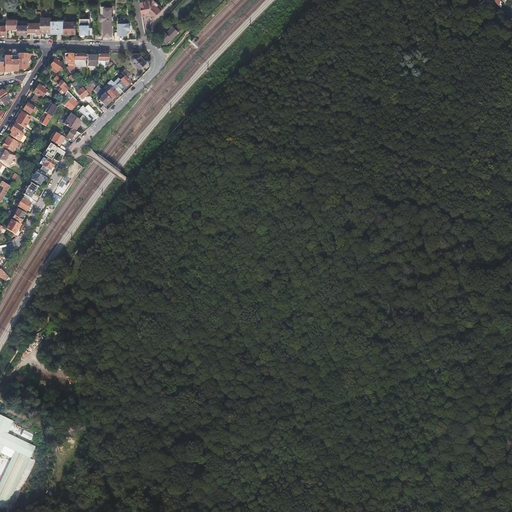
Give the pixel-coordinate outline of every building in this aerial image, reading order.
[(493,0),(502,9),(503,0),(493,0)] [(152,1),(140,6),(142,20),(148,16),(152,20),(162,10),(152,1)] [(101,15),(99,15),(99,21),(102,21),(102,37),(111,37),(111,8),(104,8),(104,7),(101,7),(101,15)] [(64,23),(64,34),(76,34),(76,18),(71,18),(69,19),(68,20),(68,23),(64,23)] [(41,23),(41,34),(51,34),(51,21),(51,19),(41,19),(41,23)] [(7,26),(7,30),(18,30),(18,25),(18,20),(7,20),(7,26)] [(51,21),(51,34),(64,34),(64,23),(64,21),(51,21)] [(89,35),(89,28),(89,26),(89,21),(80,21),(80,25),(80,35),(89,35)] [(29,25),(29,32),(36,32),(36,34),(41,34),(41,23),(29,23),(29,25)] [(118,33),(114,33),(114,41),(119,41),(119,35),(127,35),(127,30),(130,30),(130,24),(118,24),(118,33)] [(18,30),(17,35),(29,35),(29,34),(29,32),(29,25),(18,25),(18,30)] [(167,44),(179,33),(174,27),(167,33),(166,32),(160,37),(167,44)] [(54,53),(52,57),(54,58),(50,65),(53,67),(51,70),(55,74),(56,71),(58,73),(62,67),(60,66),(61,63),(56,60),(57,58),(54,53)] [(98,56),(98,61),(105,61),(105,66),(109,66),(109,61),(109,54),(108,54),(108,53),(105,53),(105,54),(98,54),(98,56)] [(88,54),(75,54),(75,70),(87,71),(88,55),(88,54)] [(131,57),(131,58),(131,60),(132,61),(132,62),(140,69),(147,63),(139,55),(138,54),(137,54),(135,54),(134,54),(133,55),(132,55),(132,56),(131,57)] [(98,56),(88,55),(87,67),(98,67),(98,61),(98,56)] [(28,59),(18,59),(18,69),(24,69),(28,65),(28,62),(28,59)] [(124,69),(121,72),(125,76),(127,78),(130,75),(124,69)] [(68,92),(70,88),(69,88),(62,81),(57,76),(54,79),(57,82),(56,83),(58,85),(57,85),(60,88),(56,92),(64,98),(65,96),(66,94),(68,92)] [(126,87),(131,82),(127,78),(125,76),(120,81),(121,81),(121,82),(120,83),(123,86),(124,85),(126,87)] [(116,86),(122,91),(124,89),(119,83),(116,86)] [(39,85),(34,92),(43,98),(46,93),(49,95),(51,93),(39,85)] [(112,100),(97,86),(94,90),(101,97),(99,100),(105,106),(112,100)] [(87,92),(83,87),(77,93),(82,99),(87,95),(87,92)] [(112,88),(106,93),(112,100),(118,94),(115,91),(112,88)] [(76,100),(68,92),(66,94),(65,96),(69,100),(65,106),(71,111),(77,103),(75,101),(76,100)] [(40,105),(43,99),(36,94),(32,100),(40,105)] [(7,95),(0,99),(2,102),(1,103),(4,106),(8,103),(7,102),(10,100),(7,95)] [(88,105),(93,101),(88,95),(83,99),(88,105)] [(25,105),(24,108),(24,110),(31,114),(32,112),(34,113),(35,113),(38,108),(28,102),(28,103),(26,106),(25,105)] [(47,109),(45,112),(52,117),(58,108),(51,104),(48,109),(47,109)] [(84,108),(91,114),(94,111),(87,105),(84,108)] [(90,120),(94,117),(91,114),(84,108),(82,106),(79,109),(90,120)] [(16,123),(25,128),(31,118),(31,117),(22,112),(22,113),(16,123)] [(42,121),(41,123),(46,127),(52,117),(45,112),(43,115),(47,117),(44,122),(42,121)] [(71,129),(75,131),(79,124),(80,125),(82,122),(71,113),(64,124),(71,129)] [(10,136),(20,141),(24,135),(21,133),(23,128),(15,124),(11,131),(12,132),(10,136)] [(66,136),(71,139),(72,139),(76,131),(75,131),(71,129),(66,136)] [(59,145),(64,137),(56,133),(55,133),(51,139),(52,140),(52,141),(59,145)] [(8,137),(3,146),(12,151),(17,143),(8,137)] [(64,155),(66,152),(59,148),(59,147),(57,146),(44,155),(50,159),(52,160),(57,151),(64,155)] [(0,160),(9,166),(15,156),(5,150),(0,159),(0,160)] [(46,157),(39,170),(46,174),(51,166),(52,167),(55,162),(46,157)] [(62,197),(83,166),(74,160),(54,192),(62,197)] [(36,169),(30,179),(40,184),(40,183),(41,183),(42,181),(42,180),(43,179),(44,179),(46,175),(36,169)] [(0,185),(4,187),(0,193),(0,201),(0,202),(3,198),(10,186),(8,185),(2,181),(0,184),(0,185)] [(24,194),(23,194),(31,198),(33,194),(34,193),(35,192),(35,191),(37,187),(30,183),(24,194)] [(22,197),(17,205),(26,210),(31,202),(22,197)] [(18,208),(13,217),(20,220),(25,212),(18,208)] [(12,220),(7,229),(15,233),(18,235),(20,231),(17,229),(20,224),(12,220)] [(0,271),(0,275),(8,284),(11,279),(2,270),(0,271)] [(10,422),(0,417),(0,443),(5,433),(10,422)] [(27,443),(5,433),(0,443),(0,445),(13,451),(27,458),(33,446),(27,443)] [(27,458),(13,451),(0,478),(0,501),(6,505),(27,458)]
